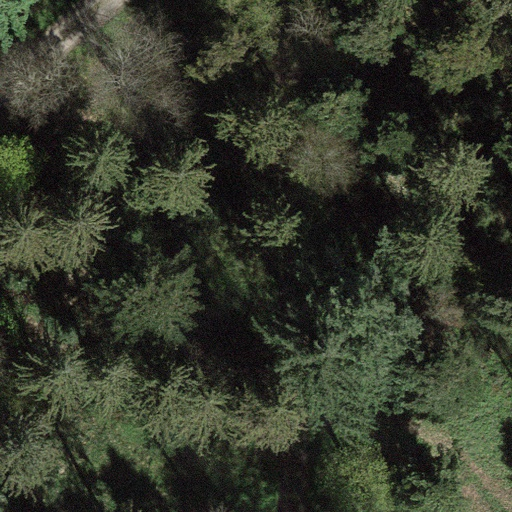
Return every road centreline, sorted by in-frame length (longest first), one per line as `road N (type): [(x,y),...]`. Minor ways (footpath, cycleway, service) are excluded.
road 1 (track): [(290,0),(293,511)]
road 2 (track): [(99,0),(0,95)]
